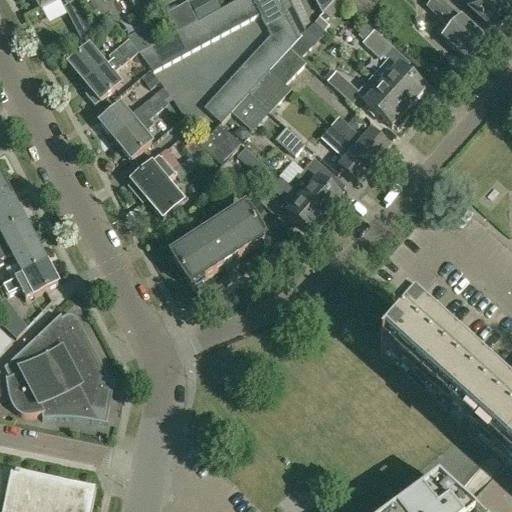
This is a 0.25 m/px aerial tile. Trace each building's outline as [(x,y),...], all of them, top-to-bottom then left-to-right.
[(67,8),(77,3),(75,0),(34,0),(41,12),(63,1),(67,8)] [(250,0),(244,0),(239,3),(250,23),(260,18),(250,0)] [(274,0),(250,0),(260,18),(266,29),(285,19),(274,0)] [(296,0),(286,0),(278,4),(297,41),(303,38),(312,29),(296,0)] [(313,0),(323,17),(338,0),(313,0)] [(468,64),(486,44),(461,22),(436,0),(427,10),(452,32),(443,41),(468,64)] [(470,12),(495,35),(511,15),(511,14),(500,3),(502,0),(477,0),(480,2),(470,12)] [(221,12),(216,3),(194,15),(199,24),(221,12)] [(239,3),(230,8),(241,28),(250,23),(239,3)] [(231,34),(241,28),(230,8),(220,13),(231,34)] [(220,13),(210,18),(221,39),(231,34),(220,13)] [(327,23),(329,20),(325,16),(316,26),(325,33),(331,26),(327,23)] [(211,44),(221,39),(210,18),(200,24),(211,44)] [(266,29),(271,39),(298,43),(285,19),(266,29)] [(86,21),(73,27),(81,42),(93,36),(86,21)] [(211,44),(200,24),(191,29),(202,49),(211,44)] [(315,26),(312,29),(303,38),(315,49),(326,36),(315,26)] [(192,55),(202,49),(191,29),(181,34),(192,55)] [(143,33),(126,42),(128,44),(134,51),(138,56),(139,57),(152,50),(143,33)] [(394,50),(376,33),(363,47),(381,64),(394,50)] [(171,39),(182,60),(192,55),(181,34),(171,39)] [(291,51),(303,62),(315,49),(303,38),(291,51)] [(172,65),(182,60),(171,39),(161,45),(172,65)] [(271,39),(263,47),(280,62),(298,43),(271,39)] [(127,57),(134,51),(128,44),(117,53),(121,56),(125,54),(127,57)] [(172,65),(161,45),(152,50),(163,70),(172,65)] [(280,62),(263,47),(256,55),(273,70),(280,62)] [(153,75),(163,70),(152,50),(139,57),(153,75)] [(84,87),(105,70),(89,51),(69,68),(84,87)] [(105,70),(84,87),(90,94),(86,98),(95,109),(99,105),(100,106),(121,88),(112,78),(138,56),(134,51),(127,57),(125,54),(121,56),(117,53),(108,60),(111,64),(105,70)] [(308,67),(303,62),(291,51),(281,63),(273,71),(270,74),(287,89),(308,67)] [(256,55),(248,63),(265,79),(273,70),(256,55)] [(399,68),(398,69),(389,62),(374,79),(409,111),(426,93),(399,68)] [(265,79),(248,63),(241,71),(258,87),(265,79)] [(241,71),(234,79),(250,95),(258,87),(241,71)] [(149,89),(158,83),(151,74),(142,80),(149,89)] [(292,94),(287,89),(270,74),(266,79),(258,87),(251,95),(248,98),(270,118),(292,94)] [(358,96),(337,77),(330,86),(350,104),(358,96)] [(234,79),(226,87),(243,103),(250,95),(234,79)] [(406,115),(409,111),(374,79),(358,97),(366,104),(365,106),(392,130),(394,128),(398,132),(410,119),(406,115)] [(236,111),(243,103),(226,87),(219,96),(236,111)] [(165,105),(170,100),(164,92),(129,120),(120,109),(100,127),(116,146),(145,121),(142,117),(150,110),(154,114),(156,111),(159,115),(167,108),(165,105)] [(228,119),(236,111),(219,96),(211,103),(228,119)] [(254,135),(270,118),(248,98),(243,103),(236,111),(232,115),(254,135)] [(221,127),(228,119),(211,103),(204,111),(221,127)] [(151,122),(159,115),(156,111),(154,114),(150,110),(142,117),(145,121),(116,146),(131,165),(152,147),(144,138),(156,127),(151,122)] [(363,144),(348,130),(339,122),(331,131),(373,169),(390,150),(371,134),(363,144)] [(200,150),(209,158),(223,171),(244,149),(220,128),(204,145),(200,150)] [(357,187),(373,169),(331,131),(323,140),(346,161),(338,170),(357,187)] [(306,151),(288,135),(277,147),(295,163),(306,151)] [(209,158),(200,150),(193,143),(185,151),(192,160),(181,169),(184,173),(188,170),(191,173),(209,158)] [(260,163),(246,151),(238,160),(252,172),(260,163)] [(141,197),(147,204),(167,187),(176,179),(177,179),(174,176),(161,161),(152,169),(151,168),(131,185),(132,187),(128,190),(137,200),(141,197)] [(260,163),(252,172),(261,180),(269,171),(260,163)] [(328,222),(340,207),(320,189),(330,178),(315,165),(292,191),(301,200),(302,200),(328,222)] [(177,179),(176,179),(180,183),(191,173),(188,170),(184,173),(181,169),(180,171),(174,176),(177,179)] [(232,179),(222,170),(205,184),(214,194),(232,179)] [(0,208),(13,202),(2,181),(0,181),(0,208)] [(302,200),(301,200),(282,183),(272,194),(292,211),(288,215),(314,237),(328,222),(302,200)] [(167,187),(147,204),(163,223),(183,206),(167,187)] [(0,234),(0,236),(24,223),(13,202),(0,208),(0,234)] [(171,261),(191,291),(265,244),(245,213),(171,261)] [(12,257),(35,244),(24,223),(0,236),(6,247),(0,250),(0,267),(3,266),(1,262),(12,257)] [(23,278),(46,265),(35,244),(12,257),(23,278)] [(20,293),(26,304),(58,287),(46,265),(23,278),(2,289),(8,300),(20,293)] [(511,478),(511,412),(509,409),(508,409),(490,392),(414,324),(415,323),(406,315),(394,329),(401,336),(380,360),(402,379),(480,450),(508,475),(511,478)] [(61,319),(4,372),(9,382),(5,382),(6,389),(9,404),(10,406),(11,408),(12,410),(13,412),(15,414),(17,417),(19,418),(20,419),(22,420),(25,421),(30,421),(42,418),(42,423),(47,423),(55,423),(64,422),(70,422),(80,423),(87,424),(94,426),(108,429),(108,427),(106,427),(109,409),(105,408),(109,388),(111,387),(77,324),(74,321),(72,320),(68,319),(63,321),(61,319)] [(17,319),(5,330),(17,341),(28,330),(17,319)] [(0,358),(11,347),(0,335),(0,358)] [(511,395),(511,379),(506,374),(498,383),(511,395)] [(508,409),(511,404),(511,395),(498,383),(490,392),(508,409)] [(0,511),(92,511),(97,495),(82,492),(81,495),(27,483),(28,476),(24,475),(18,474),(0,470),(0,511)] [(468,511),(438,485),(404,511),(468,511)]
